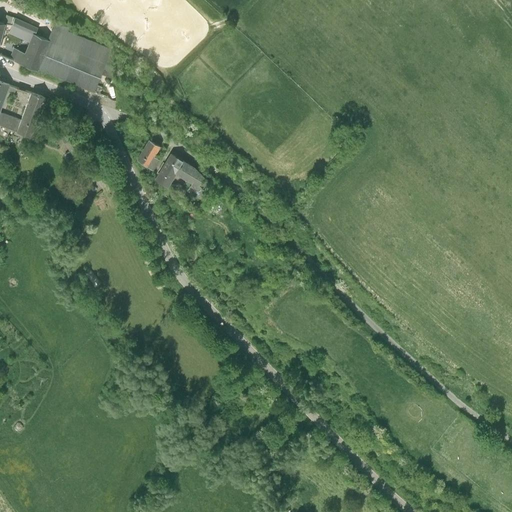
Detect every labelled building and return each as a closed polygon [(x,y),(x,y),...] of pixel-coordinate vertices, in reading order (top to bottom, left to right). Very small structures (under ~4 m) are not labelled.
[(13,46),(9,57),(37,68),(38,66),(94,90),(97,82),(101,72),(114,77),(117,69),(114,68),(117,54),(110,51),(112,48),(69,30),(70,27),(55,21),(48,37),(35,31),(37,25),(14,15),(11,26),(30,35),(24,49),(13,46)] [(0,80),(0,122),(31,137),(45,96),(30,91),(20,120),(0,112),(0,107),(9,84),(0,80)] [(103,85),(97,82),(94,90),(100,92),(103,85)] [(69,130),(60,136),(69,150),(62,155),(69,166),(85,156),(69,130)] [(136,156),(148,163),(154,154),(160,143),(148,136),(136,156)] [(176,170),(184,157),(171,149),(154,177),(167,184),(176,170)] [(159,157),(154,154),(148,163),(153,167),(159,157)] [(195,163),(184,157),(176,170),(191,180),(186,187),(194,193),(195,191),(202,184),(199,181),(204,175),(205,174),(195,163)] [(209,179),(204,175),(199,181),(202,184),(195,191),(201,196),(207,190),(203,185),(209,179)] [(5,212),(3,218),(10,221),(13,216),(5,212)]
